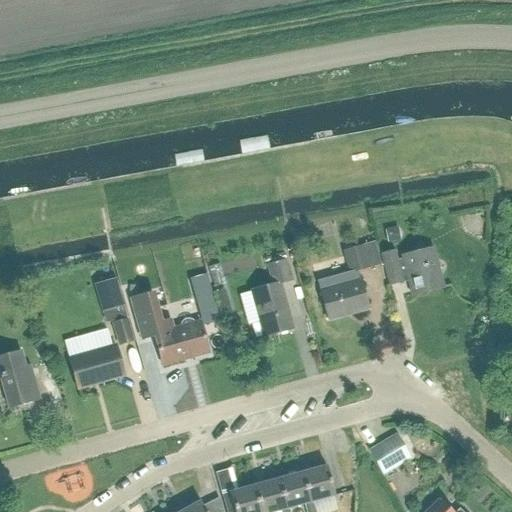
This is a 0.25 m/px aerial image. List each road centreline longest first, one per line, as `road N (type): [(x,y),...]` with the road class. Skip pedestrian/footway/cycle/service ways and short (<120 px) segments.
road 1 (unclassified): [(0,118),(392,46),(511,39)]
road 2 (residential): [(0,472),(387,366),(420,396)]
road 3 (residential): [(93,511),(180,462),(420,396)]
road 4 (residential): [(511,481),(420,396)]
